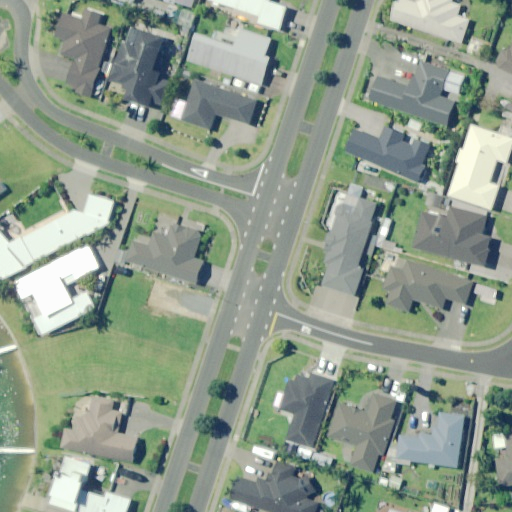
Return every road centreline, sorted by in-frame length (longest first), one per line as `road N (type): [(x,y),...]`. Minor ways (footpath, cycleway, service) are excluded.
road 1 (residential): [(15,7),(23,69),(34,93),(59,115),(267,191)]
road 2 (residential): [(260,214),(80,157),(49,137),(0,83)]
road 3 (residential): [(263,309),(372,344),(487,364)]
road 4 (tertiary): [(160,511),(232,299)]
road 5 (tertiary): [(263,309),(193,511)]
road 6 (tertiary): [(364,0),(297,202)]
road 7 (tertiary): [(267,191),(329,0)]
